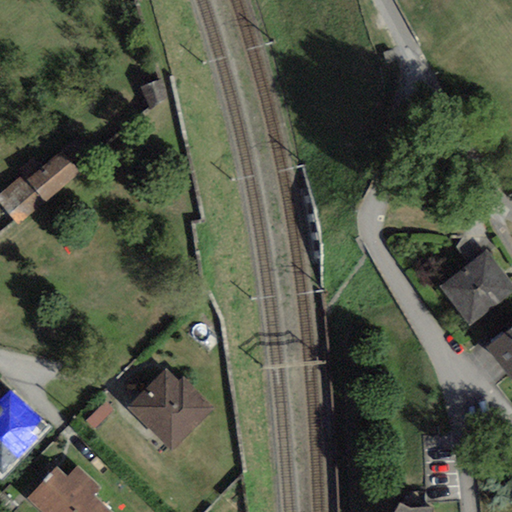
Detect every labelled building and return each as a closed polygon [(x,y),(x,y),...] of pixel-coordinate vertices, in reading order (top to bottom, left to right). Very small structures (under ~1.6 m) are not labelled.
[(153,84),(137,89),(143,107),(158,103),(153,84)] [(0,208),(13,223),(70,172),(50,150),(0,195),(0,208)] [(511,294),(511,284),(488,252),(439,287),(469,326),(511,294)] [(511,326),(486,347),(511,379),(511,326)] [(178,380),(165,367),(127,404),(171,447),(212,406),(182,376),(178,380)] [(0,470),(41,426),(3,390),(0,393),(0,470)] [(65,482),(48,467),(18,501),(30,511),(105,511),(89,498),(96,490),(74,471),(65,482)]
